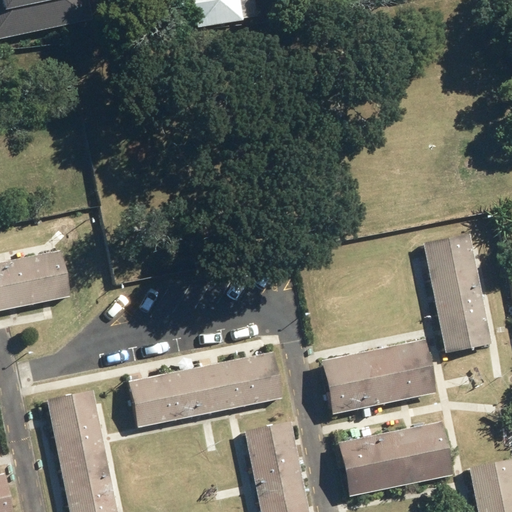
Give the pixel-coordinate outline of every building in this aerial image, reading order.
[(0,0),(0,38),(90,21),(85,0),(0,0)] [(189,0),(193,23),(238,16),(235,0),(189,0)] [(464,234),(419,243),(442,354),(487,345),(464,234)] [(56,252),(0,262),(0,309),(65,297),(56,252)] [(420,339),(317,361),(328,415),(431,394),(420,339)] [(268,353),(124,381),(134,427),(277,398),(268,353)] [(112,511),(89,389),(44,398),(66,511),(112,511)] [(437,420),(334,441),(345,496),(448,474),(437,420)] [(304,511),(285,421),(240,430),(257,511),(304,511)] [(511,511),(511,464),(510,457),(466,466),(475,511),(511,511)]
